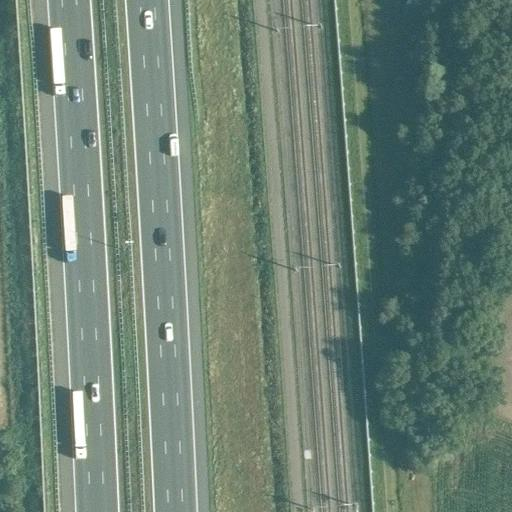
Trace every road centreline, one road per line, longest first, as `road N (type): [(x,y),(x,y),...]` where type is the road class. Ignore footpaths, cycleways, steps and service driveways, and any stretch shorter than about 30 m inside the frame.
road 1 (motorway): [(169,511),(138,0)]
road 2 (motorway): [(64,0),(93,511)]
